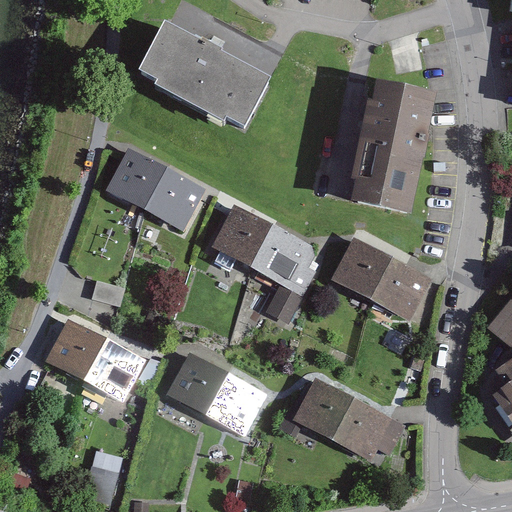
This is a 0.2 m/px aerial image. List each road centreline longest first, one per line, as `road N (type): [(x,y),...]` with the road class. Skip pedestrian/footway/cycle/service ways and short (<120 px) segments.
road 1 (residential): [(451,511),(445,407),(483,133),(476,48),(462,0)]
road 2 (track): [(114,0),(96,144),(0,434)]
